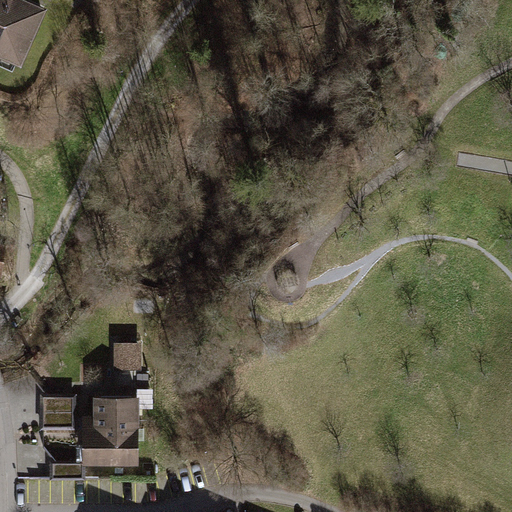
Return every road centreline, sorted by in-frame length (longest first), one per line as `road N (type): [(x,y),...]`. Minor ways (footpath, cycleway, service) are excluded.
road 1 (track): [(28,280),(168,47),(208,0)]
road 2 (residential): [(320,511),(283,499),(226,496),(189,511)]
